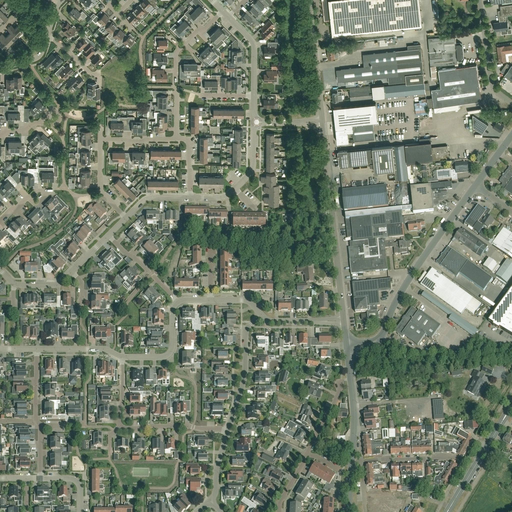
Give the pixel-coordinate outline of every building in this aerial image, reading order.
[(158,8),(156,5),(150,0),(142,0),(140,3),(141,4),(145,8),(149,12),(151,13),(155,9),(156,10),(158,8)] [(194,11),(200,17),(205,12),(201,8),(203,6),(204,5),(198,0),(193,0),(192,2),(198,8),(195,10),(194,11)] [(268,5),(263,0),(261,2),(260,0),(259,2),(257,0),(256,0),(253,3),(257,7),(263,13),(264,14),(268,10),(265,7),(268,5)] [(323,0),(322,0),(324,21),(331,20),(333,36),(422,26),(419,0),(323,0)] [(499,17),(505,16),(511,14),(511,4),(500,6),(501,11),(498,11),(499,17)] [(149,12),(145,8),(142,10),(138,6),(138,5),(133,10),(134,11),(138,15),(140,17),(145,12),(147,15),(149,12)] [(194,11),(195,10),(190,6),(187,8),(188,9),(184,14),(189,19),(189,20),(192,17),(196,21),(200,17),(194,11)] [(248,10),(251,14),(256,19),(257,19),(263,13),(257,7),(256,8),(255,7),(254,8),(252,6),(251,7),(250,7),(249,7),(248,9),(248,10)] [(75,10),(73,8),(67,13),(70,15),(71,16),(71,15),(75,19),(79,16),(83,20),(87,16),(82,11),(80,14),(75,9),(75,10)] [(140,17),(138,15),(135,17),(132,14),(130,12),(125,17),(133,24),(138,19),(140,22),(142,19),(140,17)] [(256,19),(251,14),(250,15),(248,14),(247,15),(245,13),(245,14),(244,13),(241,15),(242,16),(242,17),(243,18),(250,26),(255,22),(257,25),(260,22),(257,19),(256,19)] [(102,26),(104,24),(109,19),(104,14),(100,19),(96,15),(92,19),(96,23),(97,21),(101,26),(102,26)] [(186,22),(189,19),(184,14),(177,22),(180,24),(187,31),(191,27),(190,26),(186,22)] [(505,16),(499,17),(499,22),(494,23),(495,31),(500,31),(501,35),(508,34),(507,30),(508,30),(507,22),(506,22),(505,16)] [(186,22),(190,26),(193,23),(193,24),(196,21),(192,17),(189,20),(189,19),(186,22)] [(107,27),(112,22),(109,19),(104,24),(107,27)] [(261,29),(263,31),(260,34),(266,39),(273,32),(270,29),(273,26),(269,21),(263,26),(261,29)] [(107,27),(104,24),(102,26),(101,26),(98,29),(102,33),(105,33),(106,31),(109,34),(112,31),(117,27),(112,22),(107,27)] [(71,27),(67,23),(65,25),(63,27),(65,30),(63,32),(67,36),(68,38),(75,31),(75,32),(78,30),(77,29),(75,31),(71,27)] [(18,37),(22,32),(24,33),(26,31),(23,27),(19,24),(14,29),(11,26),(8,28),(18,37)] [(175,28),(177,26),(175,24),(173,26),(170,29),(175,33),(177,30),(182,35),(187,31),(180,24),(176,29),(175,28)] [(226,38),(230,34),(223,27),(221,30),(218,27),(214,32),(220,39),(223,35),(226,38)] [(13,41),(18,37),(8,28),(6,30),(10,33),(7,36),(13,41)] [(117,42),(121,37),(124,34),(120,30),(115,35),(112,31),(109,34),(107,36),(111,40),(112,40),(114,38),(117,41),(117,42)] [(220,39),(214,32),(209,37),(213,41),(211,43),(213,46),(215,47),(216,48),(218,46),(216,44),(221,40),(220,39)] [(80,40),(77,44),(75,45),(77,47),(80,50),(83,47),(86,43),(83,40),(87,36),(83,33),(82,34),(78,38),(80,40)] [(13,41),(7,36),(5,38),(2,34),(0,35),(0,36),(9,46),(13,41)] [(125,40),(121,37),(117,42),(117,41),(115,43),(119,47),(120,45),(123,43),(127,47),(128,46),(134,40),(132,38),(133,37),(130,34),(127,36),(126,38),(127,39),(125,40)] [(4,50),(9,46),(0,36),(0,41),(1,42),(0,42),(0,46),(2,48),(4,50)] [(86,43),(83,47),(83,48),(91,40),(87,36),(83,40),(86,43)] [(158,45),(158,47),(157,47),(157,51),(164,51),(164,47),(167,47),(167,40),(164,40),(164,36),(155,36),(155,45),(158,45)] [(435,68),(435,66),(458,64),(457,60),(463,59),(461,44),(456,44),(455,36),(440,38),(440,36),(428,37),(431,66),(430,66),(430,69),(435,68)] [(229,57),(232,57),(241,57),(241,51),(236,51),(236,49),(237,49),(237,47),(238,47),(238,42),(235,39),(233,41),(231,42),(232,43),(232,50),(229,50),(229,57)] [(94,44),(91,40),(83,48),(83,49),(85,51),(83,53),(88,58),(94,51),(91,48),(94,45),(94,44)] [(278,46),(278,42),(275,42),(271,42),(272,47),(267,47),(264,47),(264,55),(274,55),(274,47),(278,47),(278,46)] [(341,70),(336,70),(338,82),(342,81),(342,82),(366,79),(367,82),(375,81),(375,78),(388,77),(389,84),(406,82),(406,84),(424,82),(420,45),(408,46),(408,50),(363,55),(364,67),(341,69),(341,70)] [(216,48),(215,47),(212,50),(211,48),(208,46),(204,51),(213,60),(219,55),(221,53),(216,48)] [(504,47),(504,46),(497,47),(499,63),(506,62),(505,54),(511,52),(511,46),(504,47)] [(335,58),(338,57),(338,54),(340,53),(339,52),(342,52),(341,48),(340,48),(337,48),(338,50),(328,51),(328,59),(335,58)] [(96,65),(102,59),(99,55),(101,54),(102,53),(98,49),(93,54),(96,56),(91,61),(92,63),(95,66),(96,65)] [(212,61),(213,60),(204,51),(200,55),(204,59),(201,61),(202,62),(206,66),(211,61),(212,61)] [(43,63),(44,64),(45,66),(47,68),(48,68),(49,67),(50,66),(53,69),(55,67),(56,66),(58,64),(59,65),(61,63),(60,62),(62,60),(60,58),(61,58),(60,56),(59,55),(58,54),(57,55),(55,57),(52,54),(48,58),(46,61),(43,63)] [(161,57),(161,54),(154,54),(154,60),(158,60),(158,63),(162,63),(165,63),(167,63),(167,57),(161,57)] [(228,67),(235,67),(235,64),(241,64),(241,57),(232,57),(232,62),(228,62),(228,67)] [(190,73),(190,64),(188,64),(188,63),(187,62),(185,62),(184,63),(184,64),(184,70),(180,69),(180,77),(184,77),(184,73),(190,73)] [(197,64),(190,64),(190,73),(190,77),(197,77),(201,77),(201,75),(201,70),(197,70),(197,64)] [(505,75),(510,67),(506,64),(504,67),(501,72),(505,75)] [(61,72),(59,69),(55,73),(58,77),(60,75),(65,79),(69,75),(71,76),(72,74),(73,73),(72,72),(73,71),(67,65),(65,68),(61,72)] [(441,88),(432,90),(433,98),(434,107),(434,108),(458,104),(481,101),(482,101),(481,100),(481,96),(480,89),(479,80),(478,76),(477,65),(439,71),(441,88)] [(159,74),(159,70),(153,70),(153,76),(156,76),(156,81),(166,81),(167,74),(164,74),(159,74)] [(272,71),(270,71),(270,74),(266,74),(264,74),(264,81),(273,81),(273,77),(276,77),(276,71),(272,71)] [(211,88),(211,78),(206,78),(206,75),(201,75),(201,77),(201,81),(205,81),(205,87),(205,88),(211,88)] [(211,78),(211,88),(217,88),(217,84),(217,81),(221,81),(221,75),(216,75),(216,78),(211,78)] [(74,76),(67,84),(71,89),(72,88),(75,90),(77,89),(79,87),(83,82),(80,78),(78,76),(76,78),(74,76)] [(237,87),(237,84),(242,84),(242,76),(236,76),(231,76),(231,77),(231,87),(237,87)] [(20,87),(20,94),(24,94),(24,87),(21,87),(21,77),(14,77),(14,79),(14,87),(20,87)] [(231,87),(231,77),(222,77),(222,83),(221,83),(221,84),(221,85),(225,85),(225,88),(227,88),(227,89),(228,90),(230,90),(231,89),(231,88),(231,87)] [(14,89),(14,87),(14,79),(6,79),(6,88),(6,89),(4,89),(4,100),(8,100),(8,89),(14,89)] [(384,85),(349,88),(351,101),(373,98),(374,99),(425,93),(425,90),(424,83),(424,82),(406,84),(384,86),(384,85)] [(87,98),(93,98),(93,99),(99,99),(99,92),(100,92),(100,91),(100,87),(96,87),(96,84),(88,84),(88,93),(87,93),(87,98)] [(157,101),(157,102),(167,102),(167,96),(166,96),(161,96),(161,90),(152,90),(152,94),(152,96),(153,96),(153,98),(156,98),(156,101),(157,101)] [(333,102),(339,101),(343,101),(342,92),(337,92),(338,94),(333,94),(333,102)] [(34,104),(41,111),(45,106),(41,102),(44,100),(39,95),(35,99),(37,101),(34,104)] [(267,100),(263,100),(263,107),(265,107),(273,107),(273,103),(275,103),(275,96),(267,96),(267,100)] [(24,117),(24,109),(24,105),(25,105),(25,100),(24,100),(22,100),(22,105),(17,105),(17,107),(14,107),(14,110),(14,122),(15,123),(18,123),(18,122),(20,122),(20,120),(20,117),(24,117)] [(167,102),(157,102),(157,105),(153,105),(153,107),(154,107),(154,110),(160,110),(160,108),(166,108),(167,108),(167,102)] [(36,115),(41,111),(34,104),(30,108),(24,109),(24,117),(27,117),(28,116),(30,114),(33,114),(34,113),(36,115)] [(338,143),(375,139),(373,122),(378,121),(376,104),(334,108),(334,109),(336,123),(337,129),(336,129),(337,143),(338,143)] [(14,110),(8,110),(8,106),(4,106),(4,117),(8,117),(8,121),(8,122),(14,122),(14,110)] [(155,118),(155,122),(167,122),(167,116),(166,116),(160,116),(160,113),(154,113),(154,118),(155,118)] [(490,122),(494,125),(493,127),(499,132),(504,125),(497,120),(497,121),(495,119),(487,113),(484,118),(490,122)] [(488,125),(479,118),(473,114),(473,127),(482,133),(488,125)] [(127,119),(127,117),(117,117),(117,118),(117,123),(117,131),(123,131),(123,130),(123,126),(127,126),(127,124),(127,119)] [(133,122),(134,118),(134,117),(127,117),(127,119),(127,124),(131,124),(131,130),(131,131),(132,131),(137,131),(137,122),(133,122)] [(137,122),(137,131),(142,131),(142,129),(142,125),(146,125),(146,123),(146,119),(140,119),(140,122),(137,122)] [(153,125),(153,131),(165,131),(165,128),(167,128),(167,122),(155,122),(155,125),(153,125)] [(81,137),(90,137),(90,135),(91,135),(91,131),(90,131),(89,131),(84,131),(84,127),(78,127),(78,137),(81,137)] [(46,146),(50,142),(47,139),(43,134),(40,136),(37,134),(33,139),(40,146),(42,148),(45,144),(46,145),(46,146)] [(90,140),(90,137),(81,137),(78,137),(77,141),(77,147),(84,147),(84,143),(90,143),(91,143),(91,140),(90,140)] [(36,149),(40,146),(33,139),(28,143),(30,144),(33,148),(31,150),(35,154),(38,151),(36,149)] [(11,151),(14,151),(15,142),(8,142),(8,148),(5,148),(5,151),(5,155),(11,155),(11,151)] [(14,151),(19,151),(19,153),(21,153),(21,155),(22,156),(24,156),(24,148),(21,148),(21,145),(21,142),(15,142),(14,151)] [(431,143),(405,145),(407,164),(433,161),(449,159),(447,146),(432,148),(431,143)] [(338,159),(339,159),(340,168),(350,167),(370,164),(370,167),(375,167),(375,173),(395,171),(396,181),(408,180),(406,166),(406,164),(404,145),(348,152),(348,151),(338,152),(339,156),(338,156),(337,156),(337,158),(338,159)] [(84,151),(84,147),(77,147),(77,153),(75,153),(75,154),(75,157),(77,157),(89,157),(89,155),(91,155),(91,151),(90,151),(84,151)] [(109,157),(109,164),(114,164),(114,161),(118,161),(118,152),(112,152),(112,157),(109,157)] [(124,152),(118,152),(118,161),(122,161),(122,164),(124,164),(124,166),(126,169),(128,169),(128,157),(124,156),(124,152)] [(128,157),(128,169),(128,170),(128,174),(132,174),(132,169),(134,169),(134,163),(138,163),(138,152),(134,152),(132,152),(132,157),(128,157)] [(138,152),(138,163),(138,167),(148,167),(148,166),(148,160),(145,160),(145,153),(138,152)] [(77,167),(84,167),(84,163),(89,163),(89,157),(77,157),(77,167)] [(57,162),(54,162),(54,168),(47,168),(47,181),(53,181),(53,177),(57,177),(57,162)] [(467,163),(455,164),(456,171),(456,174),(457,174),(464,173),(468,173),(468,167),(467,163)] [(84,171),(84,167),(77,167),(77,174),(80,174),(80,177),(89,177),(89,175),(91,175),(91,171),(89,171),(84,171)] [(37,176),(37,168),(28,168),(28,171),(27,171),(27,183),(27,184),(33,184),(33,183),(33,179),(36,179),(36,176),(37,176)] [(47,181),(47,168),(37,168),(37,176),(41,176),(41,180),(41,181),(47,181)] [(511,169),(509,168),(499,182),(503,185),(500,188),(511,196),(511,169)] [(27,183),(27,171),(24,171),(18,171),(18,172),(18,178),(21,178),(21,182),(21,183),(27,183)] [(427,172),(422,173),(423,174),(423,181),(428,180),(428,181),(427,181),(427,183),(438,182),(438,180),(451,179),(451,171),(437,172),(437,171),(434,172),(433,173),(433,178),(434,178),(433,180),(432,179),(428,179),(427,172)] [(16,172),(11,176),(17,184),(19,182),(21,182),(21,178),(18,178),(18,172),(16,172)] [(10,174),(8,176),(13,181),(10,183),(14,187),(17,184),(11,176),(10,174)] [(15,188),(14,187),(15,187),(14,187),(10,183),(13,181),(8,176),(4,180),(6,182),(3,185),(10,192),(11,190),(12,191),(13,191),(15,189),(15,188)] [(77,183),(77,187),(78,187),(89,187),(89,183),(90,183),(90,180),(89,180),(89,177),(80,177),(78,177),(78,182),(80,182),(80,183),(77,183)] [(117,188),(126,180),(124,178),(121,181),(118,178),(117,180),(113,184),(117,188)] [(121,192),(127,187),(124,184),(127,182),(126,180),(117,188),(121,192)] [(3,185),(0,182),(0,193),(1,192),(5,196),(5,197),(5,196),(6,197),(7,197),(9,195),(9,194),(8,193),(10,192),(3,185)] [(412,204),(412,207),(413,214),(416,214),(434,212),(433,208),(438,207),(440,205),(439,204),(439,202),(442,202),(443,201),(444,199),(443,199),(443,197),(446,196),(448,194),(447,193),(447,190),(452,189),(451,184),(410,188),(412,204)] [(125,196),(134,188),(132,187),(129,190),(127,187),(121,192),(125,196)] [(386,187),(342,192),(345,212),(388,207),(386,187)] [(134,188),(125,196),(130,201),(135,196),(133,193),(135,190),(134,188)] [(67,210),(68,208),(60,200),(57,203),(53,200),(52,199),(48,203),(56,211),(58,209),(59,210),(63,206),(67,210)] [(54,213),(56,211),(48,203),(47,204),(46,204),(44,206),(45,207),(44,208),(47,211),(45,213),(54,222),(56,220),(53,216),(55,214),(54,213)] [(95,216),(101,210),(100,209),(101,208),(101,207),(99,205),(98,205),(97,206),(97,205),(96,206),(94,204),(93,205),(89,209),(86,212),(86,213),(91,218),(92,216),(93,218),(95,216)] [(467,220),(465,224),(469,226),(473,229),(479,234),(482,229),(483,227),(478,223),(478,222),(482,217),(486,211),(478,205),(467,220)] [(412,207),(345,215),(346,220),(345,220),(347,238),(353,238),(353,242),(350,242),(350,247),(384,243),(384,242),(392,241),(392,238),(395,238),(401,237),(404,237),(403,225),(403,224),(402,218),(402,215),(413,214),(412,207)] [(47,211),(44,208),(42,210),(41,209),(38,212),(41,215),(43,212),(48,217),(46,219),(51,225),(54,222),(45,213),(47,211)] [(89,209),(87,208),(79,216),(80,217),(81,218),(86,213),(86,212),(89,209)] [(38,222),(41,219),(43,221),(44,220),(44,221),(46,219),(48,217),(43,212),(41,215),(38,212),(37,211),(36,211),(35,210),(32,213),(33,214),(32,215),(38,222)] [(95,222),(96,223),(99,225),(103,221),(101,219),(105,215),(106,214),(105,213),(106,213),(106,212),(103,210),(102,210),(101,210),(95,216),(98,219),(95,222)] [(158,225),(158,231),(162,231),(162,224),(162,220),(158,220),(158,215),(158,213),(152,213),(152,222),(152,225),(158,225)] [(169,224),(169,222),(172,222),(172,213),(166,213),(166,219),(163,219),(164,224),(169,224)] [(178,213),(172,213),(172,222),(175,222),(175,224),(181,224),(181,219),(178,219),(178,213)] [(30,226),(34,231),(37,228),(36,228),(37,226),(37,225),(36,224),(38,222),(32,215),(27,220),(29,221),(31,224),(30,226)] [(482,217),(478,222),(487,228),(491,224),(492,224),(494,221),(487,216),(485,219),(482,217)] [(141,217),(138,220),(140,222),(142,224),(143,225),(146,222),(146,217),(141,217)] [(413,217),(404,218),(405,224),(408,223),(409,232),(421,231),(420,227),(424,226),(424,222),(413,223),(413,217)] [(22,229),(25,231),(29,227),(26,223),(21,219),(19,221),(18,221),(17,220),(14,224),(14,225),(19,230),(19,231),(20,231),(22,229)] [(14,225),(13,224),(8,229),(12,233),(10,235),(19,244),(15,239),(17,237),(18,235),(16,233),(19,231),(19,230),(14,225)] [(78,230),(86,238),(90,234),(86,230),(88,228),(84,224),(80,228),(80,227),(77,229),(78,230)] [(131,241),(140,232),(133,225),(129,229),(132,232),(128,236),(127,237),(131,241)] [(460,230),(454,238),(473,251),(481,257),(488,246),(463,228),(462,231),(460,230)] [(482,229),(479,234),(478,235),(492,245),(496,240),(482,229)] [(496,240),(492,245),(511,260),(511,235),(503,229),(496,240)] [(86,238),(78,230),(75,233),(75,234),(72,237),(74,239),(76,242),(78,240),(81,242),(82,243),(86,238)] [(19,244),(10,235),(6,231),(5,231),(2,234),(0,231),(0,239),(2,242),(5,239),(6,241),(8,239),(13,243),(17,246),(19,244)] [(136,245),(135,245),(136,244),(140,240),(142,242),(145,240),(147,238),(144,235),(140,232),(131,241),(132,242),(132,243),(134,246),(136,245)] [(147,253),(154,247),(151,244),(154,241),(150,237),(146,241),(146,242),(148,244),(145,247),(143,249),(147,253)] [(57,249),(60,246),(61,246),(63,244),(60,241),(53,248),(56,250),(57,249)] [(74,255),(79,251),(76,248),(78,246),(73,241),(70,244),(71,246),(68,249),(69,250),(74,255)] [(384,243),(385,249),(394,248),(393,245),(393,241),(392,242),(392,241),(384,242),(384,243)] [(154,247),(147,253),(152,257),(153,256),(156,252),(159,255),(163,250),(161,248),(162,247),(158,242),(154,247)] [(396,244),(393,245),(394,248),(395,255),(402,254),(402,256),(409,255),(408,248),(410,248),(410,245),(412,245),(411,242),(396,243),(396,244)] [(350,248),(348,248),(351,275),(364,273),(380,272),(383,271),(387,271),(386,257),(385,249),(384,243),(350,247),(350,248)] [(456,278),(459,274),(484,292),(492,279),(468,262),(448,247),(442,255),(436,263),(440,266),(456,278)] [(114,258),(117,255),(111,249),(108,253),(114,258)] [(75,256),(74,255),(69,250),(67,252),(65,250),(63,252),(61,253),(66,258),(68,257),(70,260),(75,256)] [(54,253),(58,257),(53,261),(55,263),(55,264),(60,269),(61,270),(65,265),(64,265),(61,262),(64,259),(60,255),(59,254),(58,252),(57,251),(54,253)] [(103,256),(115,267),(122,260),(117,255),(114,258),(108,253),(107,252),(103,256)] [(109,273),(115,267),(103,256),(100,260),(102,262),(106,266),(104,268),(109,273)] [(25,273),(31,273),(31,264),(28,264),(28,259),(21,259),(21,265),(21,271),(25,271),(25,273)] [(511,264),(507,261),(502,268),(489,259),(483,267),(507,284),(511,276),(511,264)] [(34,264),(31,264),(31,273),(37,273),(37,271),(37,266),(40,266),(40,260),(34,260),(34,264)] [(312,262),(296,264),(297,270),(304,269),(306,282),(312,281),(312,276),(313,276),(312,268),(313,268),(312,262)] [(60,269),(55,264),(53,263),(51,265),(49,263),(46,266),(44,264),(42,265),(42,266),(44,273),(50,273),(53,271),(56,273),(60,269)] [(125,282),(135,272),(131,268),(130,269),(126,273),(123,271),(121,274),(119,276),(123,280),(125,282)] [(461,315),(465,309),(473,315),(481,305),(452,284),(432,269),(423,281),(421,285),(447,305),(461,315)] [(135,272),(125,282),(131,288),(136,283),(134,281),(138,276),(135,272)] [(92,284),(101,284),(101,281),(105,281),(105,274),(98,274),(98,278),(94,278),(92,278),(92,284)] [(389,280),(378,282),(352,284),(355,310),(355,313),(366,312),(366,313),(367,313),(378,312),(377,307),(380,307),(379,292),(391,290),(390,284),(393,284),(392,280),(389,280)] [(131,288),(125,282),(123,284),(128,290),(131,288)] [(91,284),(91,286),(90,286),(90,290),(91,290),(93,290),(97,290),(97,294),(98,294),(104,294),(104,284),(101,284),(92,284),(91,284)] [(493,324),(494,325),(493,326),(499,330),(500,329),(501,329),(511,336),(511,288),(488,322),(492,324),(493,324)] [(145,290),(140,294),(143,297),(144,295),(149,300),(156,293),(151,289),(150,290),(147,292),(145,290)] [(320,304),(320,309),(327,309),(327,296),(325,296),(322,296),(322,292),(315,292),(315,296),(320,296),(320,304)] [(475,334),(478,331),(445,307),(424,292),(422,295),(449,315),(452,317),(451,319),(474,336),(475,334)] [(152,306),(148,309),(154,309),(159,309),(160,309),(160,306),(160,304),(157,301),(160,298),(156,293),(149,300),(152,303),(152,306)] [(40,302),(40,309),(40,310),(42,310),(44,310),(44,307),(44,305),(50,305),(50,296),(47,296),(47,295),(45,295),(45,296),(44,296),(44,300),(44,302),(40,302)] [(53,296),(50,296),(50,305),(57,305),(57,308),(57,310),(60,310),(60,308),(60,307),(60,302),(57,302),(57,297),(57,296),(56,296),(56,295),(54,295),(53,295),(53,296)] [(90,300),(90,303),(91,303),(91,304),(100,304),(105,304),(105,300),(106,301),(108,301),(108,295),(106,295),(98,295),(96,295),(96,298),(93,298),(91,298),(91,300),(90,300)] [(30,296),(30,297),(30,306),(36,306),(36,309),(40,309),(40,302),(36,302),(36,297),(36,296),(30,296)] [(67,307),(67,310),(70,310),(73,310),(73,309),(73,305),(70,305),(70,299),(70,297),(64,296),(64,302),(64,307),(67,307)] [(27,309),(27,307),(30,306),(30,297),(24,298),(24,303),(20,303),(20,309),(20,310),(22,310),(26,310),(26,309),(27,309)] [(278,311),(284,311),(284,299),(278,299),(278,298),(275,298),(275,304),(278,304),(278,309),(278,311)] [(290,299),(284,299),(284,311),(290,311),(290,310),(290,304),(293,304),(293,298),(290,298),(290,299)] [(296,298),(293,298),(293,304),(296,304),(296,309),(296,311),(302,311),(302,303),(299,303),(299,298),(296,298)] [(302,303),(302,311),(308,311),(308,309),(308,304),(311,304),(311,298),(308,298),(308,303),(302,303)] [(90,305),(90,308),(91,308),(91,310),(92,310),(93,310),(98,310),(98,313),(104,313),(104,310),(105,310),(105,304),(100,304),(91,304),(91,305),(90,305)] [(413,308),(406,317),(404,316),(403,318),(402,319),(404,320),(399,327),(398,326),(394,332),(399,336),(403,338),(404,336),(418,346),(426,335),(432,339),(441,326),(419,311),(418,312),(413,308)] [(148,315),(148,319),(151,319),(163,319),(163,312),(159,312),(154,312),(154,309),(148,309),(148,311),(148,315)] [(179,317),(179,325),(183,325),(185,325),(185,320),(188,320),(188,309),(186,309),(185,310),(182,310),(182,312),(182,317),(179,317)] [(188,309),(188,320),(192,320),(192,325),(193,325),(197,325),(197,317),(194,317),(194,312),(194,310),(191,310),(190,309),(188,309)] [(197,325),(200,325),(201,325),(201,322),(206,322),(206,320),(206,310),(201,310),(201,314),(197,314),(197,317),(197,325)] [(206,310),(206,320),(209,320),(209,324),(212,324),(212,325),(215,325),(215,320),(215,314),(212,314),(212,310),(206,310)] [(227,320),(235,320),(235,313),(233,314),(230,314),(230,310),(223,310),(223,313),(225,313),(225,317),(227,317),(227,320)] [(148,325),(148,328),(154,328),(154,325),(160,325),(163,325),(163,319),(151,319),(151,323),(151,325),(148,325)] [(222,329),(225,329),(230,329),(230,326),(233,326),(235,326),(235,320),(227,320),(227,323),(225,323),(223,323),(223,326),(222,326),(222,329)] [(30,326),(30,329),(30,338),(30,339),(36,339),(36,336),(36,333),(39,333),(39,323),(36,323),(36,326),(30,326)] [(54,339),(54,336),(57,336),(57,324),(50,324),(50,327),(45,327),(45,332),(46,332),(46,336),(46,339),(54,339)] [(68,339),(68,329),(65,329),(65,326),(58,326),(58,332),(61,332),(61,337),(61,339),(68,339)] [(68,329),(68,339),(74,339),(74,337),(74,332),(77,332),(77,326),(71,326),(71,329),(68,329)] [(101,339),(101,327),(91,327),(91,333),(95,333),(95,338),(95,339),(101,339)] [(101,327),(101,339),(102,341),(105,341),(106,339),(106,338),(110,338),(110,333),(110,327),(101,327)] [(148,331),(148,335),(149,335),(149,338),(161,338),(161,334),(161,331),(160,331),(160,328),(154,328),(148,328),(148,331)] [(225,331),(220,331),(220,337),(222,339),(224,339),(224,343),(226,343),(227,344),(229,343),(235,343),(235,336),(233,336),(233,334),(233,331),(225,331)] [(181,337),(181,340),(181,341),(182,341),(194,341),(194,335),(195,335),(195,332),(194,332),(188,332),(184,333),(184,335),(182,335),(182,336),(181,336),(181,337)] [(127,333),(121,333),(121,339),(121,345),(124,345),(124,347),(132,347),(132,337),(127,337),(127,333)] [(310,344),(307,344),(307,339),(307,335),(305,335),(304,334),(302,334),(301,335),(299,335),(299,344),(299,345),(303,345),(303,348),(304,348),(309,348),(309,351),(310,351),(310,346),(310,344)] [(258,348),(262,348),(264,348),(264,351),(268,351),(268,343),(265,343),(265,340),(264,340),(264,338),(264,335),(260,335),(258,335),(256,335),(256,341),(257,341),(257,345),(257,347),(258,348)] [(271,340),(271,344),(271,346),(273,346),(275,349),(279,349),(283,349),(283,342),(283,341),(278,341),(278,335),(271,335),(271,340)] [(290,347),(296,347),(296,343),(296,337),(293,337),(293,335),(292,335),(286,335),(286,344),(285,344),(285,347),(290,347)] [(326,347),(326,343),(329,343),(330,343),(330,336),(319,335),(319,339),(310,339),(310,344),(310,346),(314,346),(316,346),(326,347)] [(147,341),(147,347),(153,347),(153,348),(158,348),(158,347),(158,344),(161,344),(161,338),(149,338),(149,341),(147,341)] [(181,343),(181,346),(181,347),(182,347),(184,347),(189,347),(189,351),(194,351),(194,341),(182,341),(182,342),(181,342),(181,343)] [(316,346),(314,346),(314,349),(316,349),(316,353),(321,353),(321,358),(327,358),(330,358),(330,353),(329,353),(329,350),(328,350),(328,347),(326,347),(316,346)] [(227,352),(220,351),(220,349),(217,349),(213,349),(213,354),(218,354),(218,358),(224,358),(227,358),(227,352)] [(182,354),(182,360),(191,360),(194,360),(194,351),(189,351),(189,354),(184,354),(182,354)] [(254,365),(255,365),(255,368),(262,368),(263,368),(263,364),(266,365),(268,364),(268,359),(268,356),(260,356),(260,360),(258,360),(254,360),(254,365)] [(182,360),(182,366),(184,366),(189,366),(189,369),(190,369),(196,369),(200,369),(199,363),(197,363),(196,364),(191,364),(191,360),(182,360)] [(53,370),(53,365),(53,361),(46,361),(46,372),(51,372),(51,376),(57,376),(57,370),(53,370)] [(66,361),(59,361),(59,368),(59,374),(69,374),(69,368),(70,368),(70,363),(66,363),(66,361)] [(74,361),(74,364),(71,364),(71,375),(75,375),(75,373),(76,372),(80,372),(80,371),(80,369),(82,368),(80,366),(80,361),(74,361)] [(16,372),(25,372),(25,366),(23,366),(23,362),(20,362),(12,362),(12,363),(12,368),(13,368),(16,368),(16,372)] [(224,365),(224,362),(218,362),(211,362),(211,368),(216,368),(216,373),(227,373),(227,365),(224,365)] [(96,377),(105,377),(105,365),(105,364),(99,364),(99,368),(96,368),(96,370),(96,377)] [(114,368),(111,368),(111,365),(105,365),(105,377),(111,377),(113,377),(114,377),(114,371),(114,368)] [(326,379),(327,379),(329,376),(328,375),(330,370),(326,369),(326,367),(322,365),(318,375),(317,377),(319,378),(320,376),(322,377),(326,379)] [(485,366),(482,371),(491,375),(494,370),(485,366)] [(283,371),(279,383),(285,385),(289,373),(283,371)] [(484,382),(481,381),(477,379),(480,374),(475,371),(472,376),(474,378),(467,391),(478,398),(480,393),(478,392),(481,386),(481,387),(484,382)] [(12,376),(13,376),(13,377),(13,381),(24,381),(24,378),(26,378),(26,372),(25,372),(16,372),(13,372),(12,372),(12,376)] [(143,375),(140,375),(140,372),(137,372),(133,372),(133,377),(132,377),(131,378),(131,379),(132,380),(133,381),(133,382),(137,382),(136,388),(136,389),(136,392),(137,392),(143,392),(143,381),(143,375)] [(156,375),(153,375),(153,372),(146,372),(146,381),(153,382),(153,385),(153,386),(156,386),(156,379),(156,375)] [(166,377),(166,374),(166,372),(159,372),(159,377),(157,377),(157,379),(157,381),(162,380),(162,385),(169,385),(169,377),(166,377)] [(259,372),(259,376),(255,376),(255,383),(259,383),(265,383),(265,379),(269,379),(269,376),(267,376),(267,372),(259,372)] [(214,376),(214,382),(214,383),(214,386),(215,386),(225,386),(227,386),(227,380),(223,380),(223,376),(221,376),(214,376)] [(362,391),(371,390),(370,381),(362,382),(362,385),(361,385),(362,391)] [(23,386),(23,382),(13,382),(13,389),(17,389),(17,393),(26,393),(26,392),(27,392),(27,389),(26,389),(26,386),(23,386)] [(318,390),(319,386),(316,385),(310,382),(307,389),(310,391),(308,395),(310,395),(319,399),(322,391),(318,390)] [(266,386),(266,390),(265,390),(265,389),(255,389),(254,389),(254,394),(254,395),(257,395),(257,399),(265,399),(265,393),(269,393),(269,390),(272,390),(272,386),(271,386),(266,386)] [(100,396),(111,396),(111,390),(108,390),(103,390),(103,387),(97,387),(97,390),(98,390),(98,392),(99,393),(100,393),(100,396)] [(227,394),(225,394),(225,390),(218,390),(214,390),(214,397),(218,397),(218,400),(226,400),(227,400),(227,399),(227,394)] [(371,390),(362,391),(362,397),(363,397),(364,400),(372,399),(371,390)] [(145,396),(145,392),(143,392),(137,392),(137,396),(132,396),(130,396),(130,403),(134,403),(139,403),(142,403),(142,399),(142,398),(145,398),(145,396)] [(111,396),(100,396),(98,396),(98,405),(104,405),(104,402),(109,402),(111,402),(111,396)] [(451,420),(457,401),(447,398),(441,417),(451,420)] [(17,410),(26,410),(26,404),(25,404),(25,400),(14,400),(14,406),(17,406),(17,410)] [(150,414),(153,414),(153,405),(160,405),(160,402),(156,402),(156,400),(150,400),(150,406),(150,414)] [(179,415),(180,415),(180,414),(180,403),(174,403),(174,400),(170,400),(170,403),(170,409),(174,409),(174,415),(175,415),(175,417),(179,417),(179,415)] [(45,404),(45,410),(56,410),(56,404),(60,404),(60,401),(59,401),(57,401),(54,401),(54,404),(53,404),(48,404),(45,404)] [(180,403),(180,414),(181,414),(181,416),(185,416),(185,414),(186,414),(186,413),(186,408),(189,408),(189,402),(186,402),(184,402),(180,402),(180,403)] [(68,403),(68,404),(65,404),(65,410),(68,410),(68,414),(68,416),(70,416),(74,416),(74,408),(74,403),(68,403)] [(223,412),(223,409),(222,409),(222,406),(213,406),(213,404),(207,403),(207,409),(211,409),(211,411),(211,416),(213,416),(223,416),(223,412)] [(260,412),(260,409),(263,409),(263,404),(253,404),(253,409),(248,409),(248,411),(248,419),(256,419),(256,412),(260,412)] [(74,408),(74,416),(80,416),(80,414),(80,410),(83,410),(83,405),(82,405),(80,405),(80,408),(74,408)] [(100,415),(108,415),(108,409),(107,409),(101,409),(101,406),(98,406),(96,406),(96,408),(96,415),(100,415)] [(145,413),(145,406),(134,406),(133,406),(133,409),(130,409),(130,416),(133,416),(139,416),(139,413),(145,413)] [(302,416),(310,420),(312,414),(310,414),(312,409),(304,406),(302,410),(300,416),(302,416)] [(374,419),(373,414),(379,414),(378,407),(368,407),(369,410),(368,410),(368,413),(364,414),(365,420),(374,419)] [(26,410),(17,410),(12,410),(12,412),(13,413),(14,413),(14,419),(19,419),(19,416),(25,416),(26,416),(26,410)] [(58,416),(56,416),(56,410),(45,410),(45,412),(44,412),(44,415),(44,416),(45,416),(46,416),(51,416),(51,419),(59,419),(59,416),(58,416)] [(108,421),(108,415),(100,415),(100,418),(96,418),(96,424),(101,424),(101,421),(108,421)] [(295,420),(293,424),(302,429),(302,428),(304,430),(305,427),(306,427),(307,425),(309,426),(310,426),(311,426),(312,423),(312,422),(311,422),(312,421),(310,420),(302,416),(300,421),(296,420),(295,420)] [(375,425),(375,419),(374,419),(365,420),(365,426),(366,426),(366,429),(379,428),(378,424),(375,425)] [(306,434),(300,431),(302,429),(293,424),(289,422),(285,429),(292,432),(303,439),(304,439),(305,437),(304,436),(306,434)] [(464,422),(465,430),(473,430),(473,422),(464,422)] [(241,429),(241,430),(240,430),(240,435),(241,435),(241,436),(251,436),(251,432),(254,432),(254,426),(253,426),(253,425),(247,425),(247,429),(243,429),(241,429)] [(19,435),(28,435),(28,429),(27,429),(27,426),(15,426),(15,430),(15,432),(17,432),(17,435),(19,435)] [(292,432),(285,429),(283,433),(294,439),(294,440),(300,443),(302,441),(304,439),(303,439),(292,432)] [(470,445),(473,441),(469,439),(471,437),(461,431),(457,437),(459,439),(470,445)] [(93,441),(102,441),(102,435),(95,435),(95,432),(90,432),(90,435),(94,435),(93,441)] [(370,434),(370,437),(362,438),(363,440),(363,442),(374,441),(374,434),(370,434)] [(29,439),(29,435),(28,435),(19,435),(20,435),(20,438),(16,438),(16,443),(16,445),(27,445),(27,442),(29,442),(29,439)] [(511,437),(507,435),(503,442),(510,446),(510,445),(511,445),(511,437)] [(53,436),(53,439),(50,439),(50,442),(49,443),(49,444),(60,444),(62,444),(62,441),(63,441),(63,436),(57,436),(53,436)] [(200,439),(200,436),(194,436),(194,438),(194,442),(198,442),(198,447),(203,447),(208,447),(208,442),(208,439),(205,439),(200,439)] [(248,444),(250,444),(250,439),(241,439),(241,443),(240,443),(241,444),(241,445),(239,445),(239,444),(237,444),(237,448),(236,448),(236,449),(236,450),(236,451),(237,451),(243,452),(248,452),(248,444)] [(468,449),(470,445),(459,439),(458,441),(463,444),(461,446),(468,449)] [(160,441),(157,441),(156,440),(154,440),(153,441),(153,444),(153,450),(157,450),(157,456),(164,456),(164,450),(164,446),(164,444),(160,444),(160,441)] [(174,452),(177,452),(178,448),(174,448),(174,443),(174,441),(171,441),(170,440),(169,440),(168,440),(168,441),(167,441),(167,446),(164,446),(164,450),(167,450),(170,450),(170,452),(174,452)] [(102,447),(102,441),(93,441),(93,443),(90,443),(90,450),(95,450),(95,447),(102,447)] [(114,452),(122,452),(121,449),(128,449),(128,441),(124,441),(124,442),(123,442),(117,442),(117,444),(117,448),(114,448),(114,452)] [(140,454),(140,452),(140,451),(144,451),(144,444),(144,441),(137,441),(137,444),(132,444),(132,449),(132,450),(134,450),(134,454),(140,454)] [(278,449),(280,450),(275,459),(279,461),(280,460),(283,461),(284,462),(288,455),(287,454),(290,448),(281,443),(278,449)] [(60,448),(60,444),(49,444),(49,446),(50,447),(50,450),(52,450),(59,450),(59,453),(61,453),(62,453),(63,453),(63,448),(60,448)] [(453,447),(457,449),(458,449),(465,453),(468,449),(461,446),(458,444),(457,446),(454,444),(453,446),(453,447)] [(27,445),(16,445),(15,445),(15,448),(17,450),(20,450),(20,455),(20,457),(22,457),(26,457),(26,455),(29,455),(29,454),(30,454),(31,453),(31,451),(30,450),(29,450),(29,448),(28,448),(28,445),(27,445)] [(457,454),(463,458),(465,453),(458,449),(457,449),(456,451),(458,452),(457,454)] [(208,454),(205,454),(205,451),(203,451),(194,451),(194,457),(198,457),(198,461),(208,461),(208,454)] [(50,462),(61,462),(61,453),(59,453),(58,453),(58,456),(52,456),(50,456),(50,462)] [(275,459),(264,453),(261,459),(272,464),(275,459)] [(249,462),(252,462),(252,454),(243,454),(243,458),(238,458),(232,458),(232,466),(234,466),(238,466),(243,466),(243,464),(245,464),(245,462),(249,462)] [(29,461),(26,461),(26,458),(22,458),(15,458),(15,460),(15,463),(16,463),(21,463),(21,468),(29,468),(29,461)] [(258,458),(252,470),(257,472),(263,461),(258,458)] [(66,462),(61,462),(50,462),(50,468),(53,468),(58,468),(58,471),(61,471),(61,466),(66,466),(66,462)] [(445,465),(455,471),(458,466),(452,463),(450,465),(446,463),(445,465)] [(319,479),(324,470),(319,467),(314,464),(306,478),(308,479),(311,474),(319,479)] [(200,468),(197,468),(197,465),(187,465),(186,465),(186,471),(190,471),(190,475),(199,475),(200,468)] [(400,479),(399,476),(399,465),(391,465),(392,479),(400,479)] [(453,475),(455,471),(445,465),(444,467),(443,469),(453,475)] [(282,476),(280,475),(281,472),(271,466),(265,477),(270,480),(271,478),(278,483),(282,476)] [(435,473),(438,473),(438,472),(439,472),(440,473),(440,474),(450,480),(453,475),(443,469),(442,469),(442,470),(435,470),(435,473)] [(242,478),(242,470),(234,470),(230,470),(230,474),(227,474),(227,481),(233,481),(237,481),(237,478),(242,478)] [(329,493),(331,490),(333,490),(334,481),(332,480),(334,476),(329,473),(324,470),(319,479),(327,484),(323,490),(329,493)] [(448,484),(450,480),(440,474),(438,477),(436,477),(435,479),(441,483),(442,480),(448,484)] [(197,482),(197,479),(190,479),(186,479),(186,483),(186,486),(190,486),(190,489),(190,492),(196,492),(196,489),(200,489),(200,482),(197,482)] [(268,485),(270,482),(265,479),(262,484),(265,486),(263,490),(271,495),(274,488),(272,487),(268,485)] [(308,481),(307,484),(303,481),(302,484),(303,484),(303,485),(311,490),(313,487),(314,485),(308,481)] [(303,484),(302,484),(299,488),(309,494),(311,490),(303,485),(303,484)] [(225,497),(231,497),(231,498),(231,499),(232,500),(233,500),(234,499),(235,498),(235,497),(235,491),(241,491),(241,485),(233,485),(228,485),(228,489),(225,489),(225,497)] [(17,493),(17,492),(17,489),(14,489),(14,488),(11,488),(11,489),(10,489),(10,498),(14,498),(14,502),(17,502),(22,502),(22,496),(17,496),(17,493)] [(43,498),(43,488),(41,488),(40,489),(37,489),(37,491),(37,496),(34,496),(34,502),(38,502),(38,498),(43,498)] [(47,502),(48,503),(52,503),(52,501),(55,501),(55,496),(52,496),(48,496),(48,491),(48,489),(46,489),(45,488),(43,488),(43,498),(46,498),(47,502)] [(70,496),(67,496),(67,492),(67,489),(64,489),(64,488),(61,488),(60,489),(60,493),(59,493),(59,498),(63,498),(63,502),(70,502),(70,496)] [(309,494),(299,488),(296,493),(298,493),(306,498),(309,494)] [(263,507),(267,501),(264,499),(260,497),(262,494),(257,490),(253,496),(254,497),(251,502),(253,503),(253,505),(256,507),(257,507),(258,506),(259,504),(263,507)] [(298,493),(296,493),(295,495),(297,496),(295,499),(297,500),(297,502),(301,502),(303,503),(305,500),(306,498),(298,493)] [(185,510),(186,511),(190,506),(187,503),(185,501),(188,499),(187,498),(183,495),(179,499),(181,502),(179,504),(185,510)] [(323,505),(333,506),(333,500),(325,500),(326,496),(323,496),(322,500),(324,500),(323,505)] [(254,510),(256,507),(253,505),(244,499),(241,503),(248,508),(249,507),(253,510),(254,510)] [(290,504),(290,506),(291,506),(291,507),(301,507),(301,502),(297,502),(297,500),(295,499),(293,502),(292,502),(292,504),(290,504)] [(183,511),(185,510),(179,504),(174,508),(173,509),(172,506),(167,501),(168,506),(169,508),(170,510),(173,509),(173,511),(183,511)] [(158,511),(159,506),(156,506),(156,505),(155,504),(154,504),(154,503),(149,503),(149,509),(149,511),(158,511)]
